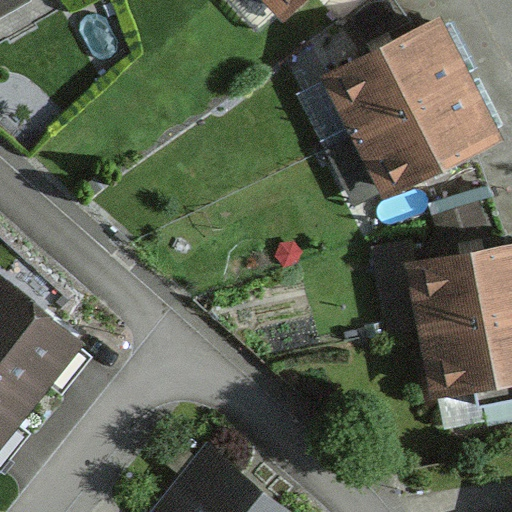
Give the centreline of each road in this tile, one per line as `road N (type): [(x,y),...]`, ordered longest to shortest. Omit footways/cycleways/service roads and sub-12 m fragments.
road 1 (residential): [(181,341),(363,511)]
road 2 (residential): [(0,181),(181,341)]
road 3 (residential): [(41,511),(181,341)]
